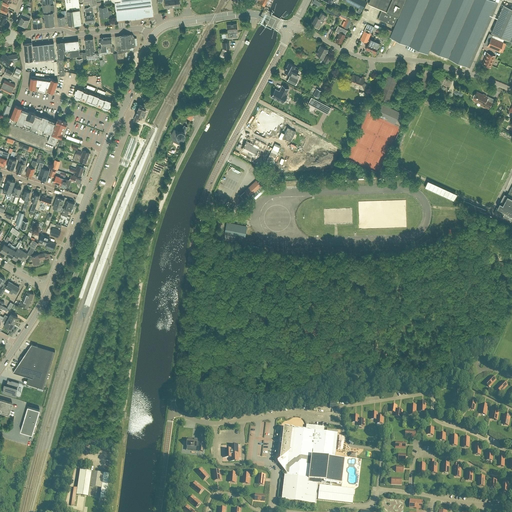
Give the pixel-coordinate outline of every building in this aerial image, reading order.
[(65,0),(67,16),(66,16),(66,13),(63,14),(64,18),(65,21),(68,21),(68,25),(82,24),(78,0),(65,0)] [(117,20),(153,15),(151,0),(103,0),(104,2),(115,1),(117,20)] [(362,9),(366,1),(364,0),(345,0),(347,1),(359,7),(362,9)] [(378,18),(393,25),(397,16),(398,16),(404,0),(369,0),(368,3),(382,9),(378,18)] [(495,1),(491,0),(405,0),(390,37),(428,53),(429,50),(467,66),(495,1)] [(43,3),(44,13),(44,16),(43,16),(43,19),(43,21),(45,20),(45,26),(46,26),(54,25),(53,12),(50,12),(50,5),(49,2),(43,3)] [(99,9),(100,17),(104,16),(105,17),(107,17),(107,16),(108,16),(108,15),(111,15),(111,10),(107,11),(107,5),(101,6),(101,2),(97,2),(98,10),(99,9)] [(511,8),(503,5),(491,32),(511,41),(511,8)] [(0,9),(0,11),(6,14),(9,9),(2,6),(0,9)] [(26,27),(31,16),(28,15),(28,14),(22,12),(17,23),(26,27)] [(319,22),(321,18),(324,20),(327,16),(323,14),(324,13),(321,12),(318,17),(316,15),(312,22),(316,25),(315,27),(318,29),(321,24),(319,22)] [(0,15),(0,23),(5,26),(8,16),(1,13),(0,15)] [(32,17),(34,27),(42,26),(40,15),(36,15),(36,17),(32,17)] [(347,28),(351,20),(347,18),(343,26),(347,28)] [(236,32),(238,32),(237,23),(227,24),(229,37),(237,37),(236,32)] [(368,41),(369,38),(374,27),(367,24),(364,30),(361,38),(368,41)] [(341,43),(346,32),(347,30),(338,25),(335,31),(339,33),(338,34),(338,35),(338,36),(336,40),(341,43)] [(379,37),(387,41),(389,35),(382,31),(379,37)] [(133,37),(132,34),(115,36),(117,45),(118,49),(117,49),(118,58),(122,58),(122,56),(126,56),(125,52),(130,51),(130,47),(135,47),(135,45),(136,45),(135,37),(133,37)] [(99,53),(101,52),(101,51),(107,51),(107,47),(106,37),(101,38),(102,47),(101,47),(101,48),(99,48),(99,53)] [(107,47),(111,47),(111,51),(114,51),(114,46),(112,46),(111,37),(106,37),(107,47)] [(503,42),(491,37),(487,46),(499,51),(503,42)] [(88,55),(95,54),(93,39),(85,40),(86,52),(82,53),(83,58),(87,58),(87,57),(88,57),(88,55)] [(365,46),(366,46),(365,49),(370,51),(374,41),(369,39),(368,42),(368,43),(367,42),(366,42),(365,45),(365,46)] [(65,41),(66,50),(79,48),(78,40),(66,41),(65,41)] [(65,52),(64,41),(57,42),(58,53),(65,52)] [(380,43),(374,41),(370,51),(375,53),(378,46),(378,47),(380,43)] [(25,61),(33,60),(32,43),(24,44),(25,61)] [(45,59),(55,58),(53,43),(33,45),(35,65),(43,65),(42,59),(43,59),(45,59)] [(322,60),(328,49),(320,45),(316,54),(320,56),(319,58),(322,60)] [(80,55),(79,48),(66,50),(66,52),(65,52),(66,58),(71,57),(71,56),(76,55),(76,58),(77,67),(83,66),(82,58),(79,58),(79,55),(80,55)] [(495,56),(487,52),(482,64),(490,68),(495,56)] [(15,61),(18,61),(17,54),(7,55),(4,53),(0,57),(0,58),(8,65),(12,60),(14,60),(15,61)] [(296,74),(298,70),(294,68),(295,66),(288,63),(284,71),(290,74),(292,72),(296,74)] [(391,102),(400,79),(386,73),(377,96),(391,102)] [(364,91),(366,84),(363,83),(365,79),(361,78),(358,77),(359,76),(352,74),(350,81),(352,82),(351,84),(352,85),(354,86),(355,85),(361,88),(360,89),(364,91)] [(298,79),(290,75),(287,80),(295,85),(298,79)] [(47,90),(54,93),(58,81),(51,79),(31,76),(31,78),(30,78),(29,88),(36,89),(36,88),(38,88),(38,89),(45,91),(45,89),(47,90)] [(15,84),(4,79),(0,88),(11,93),(15,84)] [(282,85),(279,91),(275,89),(275,88),(271,96),(271,97),(283,103),(287,95),(286,94),(288,89),(289,89),(289,88),(282,85)] [(84,90),(77,87),(76,90),(74,93),(75,94),(74,96),(76,97),(75,97),(79,99),(79,98),(81,99),(81,98),(84,90)] [(321,91),(317,88),(313,95),(318,97),(321,91)] [(89,92),(84,90),(81,98),(86,100),(89,92)] [(89,92),(86,100),(85,101),(89,102),(89,103),(91,103),(95,94),(89,92)] [(473,96),(475,102),(478,101),(481,103),(480,105),(488,109),(491,103),(485,101),(487,97),(477,92),(475,95),(473,96)] [(97,105),(96,104),(100,96),(95,94),(91,103),(93,104),(97,105)] [(100,96),(96,104),(97,105),(101,106),(102,107),(105,98),(100,96)] [(331,107),(311,97),(308,103),(327,113),(328,114),(331,107)] [(102,107),(101,106),(101,107),(103,108),(106,109),(108,110),(109,107),(110,107),(111,103),(112,100),(105,98),(102,107)] [(146,106),(140,103),(135,115),(136,115),(140,117),(142,118),(142,117),(144,118),(146,114),(144,113),(146,106)] [(58,117),(57,121),(49,118),(43,116),(36,113),(29,110),(29,111),(22,108),(15,105),(10,116),(4,133),(51,151),(57,136),(61,137),(63,132),(62,132),(65,126),(67,121),(63,119),(62,119),(58,117)] [(388,117),(395,121),(399,112),(383,105),(379,112),(388,117)] [(261,114),(258,120),(262,122),(260,126),(269,131),(271,127),(274,129),(277,123),(281,125),(284,119),(273,114),(270,118),(261,114)] [(285,122),(282,128),(287,130),(288,128),(292,130),(294,125),(285,122)] [(180,144),(180,140),(185,139),(186,136),(184,132),(187,127),(184,125),(182,130),(178,131),(174,129),(172,133),(172,135),(173,140),(174,141),(179,144),(180,144)] [(371,162),(383,162),(383,158),(385,158),(392,145),(393,145),(394,140),(397,140),(397,133),(400,133),(402,129),(398,127),(391,127),(388,132),(373,132),(384,138),(382,142),(379,148),(369,148),(369,149),(375,152),(375,149),(380,149),(380,150),(378,154),(371,154),(371,153),(368,153),(368,161),(371,161),(371,162)] [(134,140),(135,139),(133,138),(125,158),(131,160),(139,142),(134,140)] [(252,145),(247,142),(243,150),(254,156),(258,148),(263,151),(266,145),(256,139),(253,144),(252,145)] [(289,146),(287,150),(269,141),(261,157),(272,162),(271,165),(289,174),(300,151),(289,146)] [(13,169),(16,160),(13,159),(15,151),(12,150),(10,157),(7,167),(13,169)] [(79,161),(80,160),(86,162),(86,161),(87,161),(88,159),(87,158),(88,157),(88,156),(89,156),(90,153),(89,153),(89,152),(83,150),(82,152),(77,150),(76,153),(73,159),(79,161)] [(16,170),(22,172),(24,163),(26,160),(20,158),(19,162),(16,170)] [(35,168),(34,168),(37,161),(33,160),(30,167),(28,166),(26,173),(32,175),(35,168)] [(46,180),(49,170),(42,168),(43,163),(40,162),(38,169),(40,170),(38,177),(46,180)] [(306,170),(326,169),(326,162),(305,162),(306,170)] [(81,175),(84,167),(77,165),(76,168),(71,166),(69,170),(75,172),(74,172),(81,175)] [(53,181),(59,184),(63,172),(61,171),(60,174),(59,176),(53,174),(53,176),(55,177),(53,181)] [(63,172),(59,184),(65,186),(65,185),(69,186),(71,180),(64,178),(66,173),(63,172)] [(3,189),(8,191),(12,181),(7,179),(3,189)] [(244,199),(248,195),(260,184),(256,180),(244,191),(245,191),(240,195),(244,199)] [(425,188),(455,200),(458,193),(428,180),(425,188)] [(15,182),(12,181),(8,191),(6,194),(11,196),(14,189),(12,189),(15,182)] [(494,213),(511,222),(511,185),(507,196),(507,195),(504,194),(497,207),(494,213)] [(20,192),(21,189),(15,187),(10,201),(13,202),(16,195),(18,196),(20,192)] [(24,203),(23,207),(26,208),(28,200),(27,200),(30,192),(27,191),(27,190),(25,190),(24,190),(23,195),(22,195),(21,196),(22,197),(22,198),(24,199),(23,203),(24,203)] [(34,211),(39,196),(39,195),(37,194),(36,194),(35,193),(34,194),(34,193),(31,201),(34,202),(31,210),(34,211)] [(42,204),(41,208),(40,210),(43,211),(44,208),(48,209),(49,206),(51,200),(47,198),(48,198),(45,197),(42,196),(40,203),(42,204)] [(61,208),(64,200),(56,197),(52,208),(62,212),(63,208),(61,208)] [(74,204),(67,201),(64,208),(61,215),(67,217),(69,210),(72,211),(74,204)] [(26,229),(28,222),(23,220),(20,227),(26,229)] [(58,237),(61,230),(54,228),(55,225),(51,223),(49,228),(52,229),(50,234),(58,237)] [(246,227),(227,223),(225,233),(244,236),(246,227)] [(53,250),(56,243),(48,241),(49,237),(41,234),(39,241),(47,244),(45,247),(53,250)] [(31,247),(35,249),(38,243),(33,239),(29,245),(30,246),(31,247)] [(6,254),(12,257),(16,251),(17,248),(18,248),(18,247),(19,248),(21,243),(22,241),(20,240),(16,246),(15,247),(11,245),(12,245),(6,254)] [(6,254),(12,245),(9,243),(7,246),(4,244),(0,251),(6,254)] [(17,248),(16,251),(12,257),(17,260),(19,257),(24,260),(28,254),(18,248),(17,248)] [(39,260),(45,258),(44,253),(38,254),(32,256),(34,263),(40,262),(39,260)] [(16,294),(19,288),(9,282),(7,284),(6,285),(7,285),(5,288),(10,291),(9,293),(12,294),(13,292),(16,294)] [(32,297),(33,294),(27,291),(23,301),(22,305),(28,307),(30,300),(32,301),(33,297),(32,297)] [(5,315),(3,317),(14,324),(18,318),(10,314),(8,317),(5,315)] [(6,322),(4,325),(11,329),(14,324),(3,317),(3,318),(2,320),(6,322)] [(30,384),(44,388),(55,351),(38,346),(31,344),(25,353),(18,363),(19,363),(13,372),(32,378),(30,384)] [(489,388),(496,381),(491,376),(484,383),(489,388)] [(17,391),(16,391),(17,387),(18,384),(19,384),(19,383),(11,381),(11,382),(10,386),(6,385),(4,384),(3,387),(2,391),(2,392),(15,396),(15,395),(17,391)] [(507,386),(502,382),(496,388),(500,393),(507,386)] [(0,412),(0,413),(1,411),(9,413),(12,403),(0,399),(0,412)] [(40,410),(28,406),(20,431),(32,434),(40,410)] [(324,428),(306,426),(306,430),(283,428),(282,440),(280,440),(279,444),(281,444),(280,459),(277,462),(287,474),(286,476),(284,476),(281,499),(315,504),(316,499),(350,504),(352,490),(318,485),(318,484),(331,486),(331,482),(342,483),(344,459),(335,458),(336,446),(337,434),(322,432),(322,428),(323,428),(324,428)] [(204,436),(201,435),(200,441),(197,441),(197,440),(187,439),(186,447),(196,448),(197,444),(200,444),(203,444),(204,436)] [(238,458),(240,458),(239,449),(237,450),(237,446),(231,446),(231,450),(225,450),(225,459),(231,458),(231,462),(238,462),(238,458)] [(203,481),(208,476),(201,469),(197,473),(203,481)] [(88,497),(90,487),(95,488),(97,473),(92,472),(86,471),(80,470),(76,496),(82,497),(82,496),(88,497)] [(101,488),(100,489),(99,499),(106,500),(109,474),(103,473),(103,474),(97,473),(95,488),(101,488)] [(199,494),(202,489),(195,483),(191,488),(199,494)] [(196,508),(200,503),(192,497),(188,501),(196,508)] [(402,511),(403,502),(391,501),(391,503),(394,503),(393,511),(402,511)]
